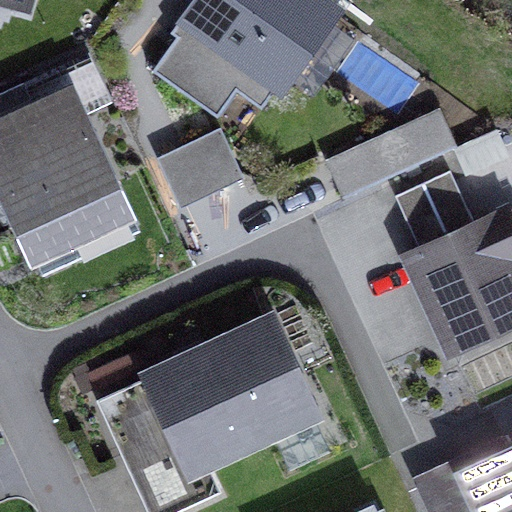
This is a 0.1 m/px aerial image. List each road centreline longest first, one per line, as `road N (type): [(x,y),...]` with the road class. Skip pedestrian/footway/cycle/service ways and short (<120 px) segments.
road 1 (residential): [(1,367),(304,236),(403,447)]
road 2 (residential): [(1,367),(68,511)]
